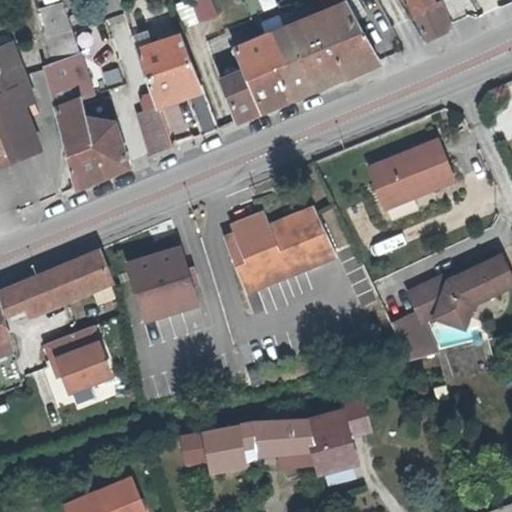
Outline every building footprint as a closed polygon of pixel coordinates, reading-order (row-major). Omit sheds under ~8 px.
[(49,64),(81,52),(64,0),(35,9),(43,40),(49,64)] [(194,0),(191,2),(197,15),(214,7),(211,0),(194,0)] [(298,20),(325,83),(379,60),(356,20),(365,14),(356,0),(328,0),(332,6),(298,20)] [(446,30),(433,3),(431,0),(407,0),(426,39),(446,30)] [(438,0),(433,3),(446,30),(449,29),(452,20),(440,0),(438,0)] [(261,36),(275,66),(289,97),(325,83),(298,20),(261,36)] [(139,43),(156,97),(182,87),(201,134),(219,126),(200,81),(198,81),(176,30),(139,43)] [(233,48),(242,68),(246,78),(275,66),(261,36),(233,48)] [(0,172),(50,151),(33,108),(42,103),(17,41),(0,48),(0,172)] [(49,64),(45,65),(56,106),(81,98),(83,97),(94,95),(81,52),(49,64)] [(246,78),(260,109),(289,97),(275,66),(246,78)] [(246,78),(242,68),(219,78),(237,119),(260,109),(246,78)] [(92,131),(89,119),(87,113),(83,97),(81,98),(56,106),(65,141),(77,186),(132,163),(118,118),(115,119),(116,122),(92,131)] [(166,126),(159,105),(139,111),(146,132),(166,126)] [(116,122),(115,119),(89,119),(92,131),(116,122)] [(152,154),(172,146),(166,126),(146,132),(152,154)] [(410,182),(413,190),(447,175),(431,135),(363,165),(377,196),(410,182)] [(410,182),(377,196),(380,204),(413,190),(410,182)] [(334,252),(313,210),(266,227),(260,214),(228,227),(231,236),(222,239),(242,290),(334,252)] [(187,247),(131,267),(152,328),(208,308),(187,247)] [(117,282),(106,250),(0,293),(0,398),(30,390),(9,319),(30,311),(33,318),(116,283),(117,282)] [(484,281),(489,291),(510,281),(496,253),(460,271),(443,279),(439,273),(403,291),(412,310),(388,321),(406,358),(433,351),(416,318),(428,313),(457,324),(466,301),(472,286),(484,281)] [(443,279),(460,271),(457,264),(439,273),(443,279)] [(472,286),(466,301),(489,291),(484,281),(472,286)] [(94,322),(45,343),(61,380),(66,377),(74,396),(118,378),(94,322)] [(451,369),(471,364),(467,349),(448,354),(451,369)] [(305,419),(318,454),(320,466),(324,479),(366,466),(360,438),(376,434),(366,398),(346,405),(348,411),(305,419)] [(254,423),(258,447),(262,460),(282,458),(318,454),(305,419),(254,423)] [(222,427),(236,473),(246,471),(243,451),(258,447),(254,423),(222,427)] [(236,473),(222,427),(207,431),(206,433),(186,437),(189,461),(211,457),(216,475),(236,473)] [(254,470),(262,460),(258,447),(243,451),(246,471),(254,470)] [(318,454),(282,458),(282,472),(320,466),(318,454)] [(68,511),(147,511),(131,474),(65,504),(68,511)]
